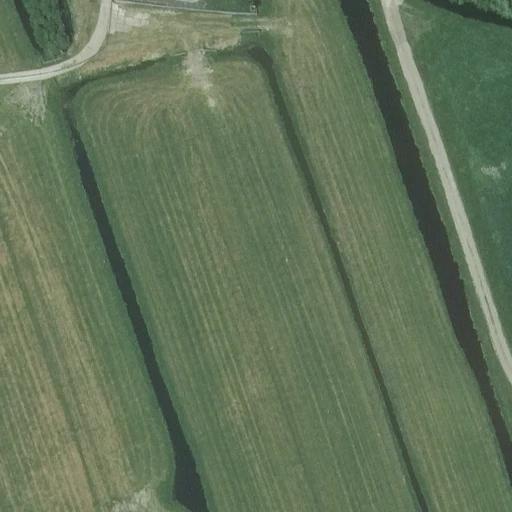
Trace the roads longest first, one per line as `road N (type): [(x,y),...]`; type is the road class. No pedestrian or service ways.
road 1 (track): [(275,24),(184,20),(199,85)]
road 2 (track): [(0,77),(67,69),(100,35),(106,0)]
